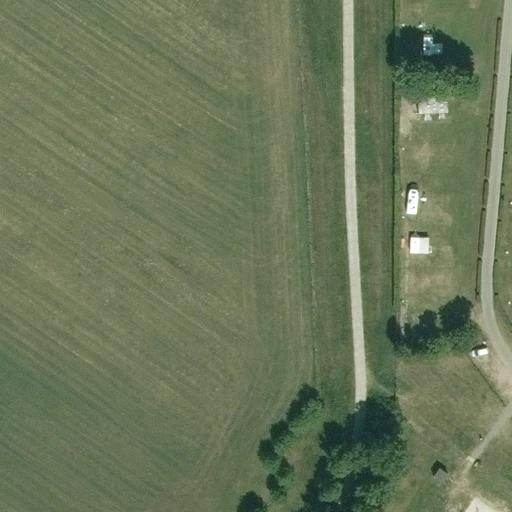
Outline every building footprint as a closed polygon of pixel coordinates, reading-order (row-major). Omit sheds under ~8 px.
[(425,17),(424,5),(406,6),(407,18),(425,17)] [(408,31),(448,30),(448,22),(408,23),(408,31)] [(450,65),(449,51),(427,52),(428,66),(450,65)] [(409,111),(395,112),(397,128),(411,127),(409,111)] [(452,130),(453,116),(412,115),(412,129),(452,130)] [(410,153),(409,176),(432,177),(432,153),(410,153)] [(409,230),(451,231),(452,214),(410,213),(409,230)] [(449,273),(450,255),(414,255),(414,273),(449,273)] [(411,256),(396,257),(397,272),(412,272),(411,256)] [(404,298),(404,314),(451,314),(451,298),(404,298)] [(424,336),(448,335),(447,320),(423,321),(424,336)] [(511,511),(511,498),(474,475),(453,509),(457,511),(511,511)] [(390,511),(402,511),(405,504),(428,511),(431,511),(437,494),(398,482),(388,511),(390,511)]
